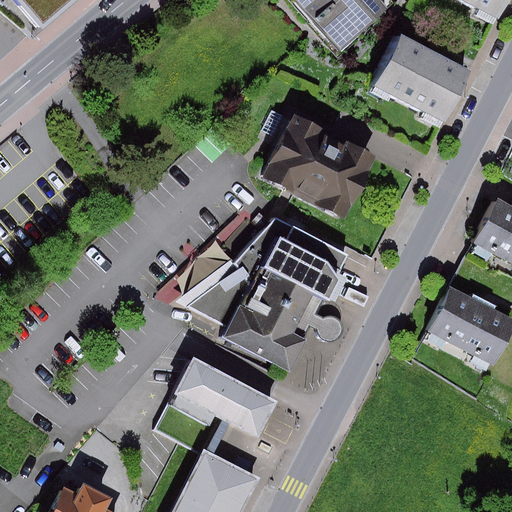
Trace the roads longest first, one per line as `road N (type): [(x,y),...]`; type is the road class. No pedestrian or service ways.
road 1 (residential): [(511,74),(283,511)]
road 2 (primary): [(128,0),(0,103)]
